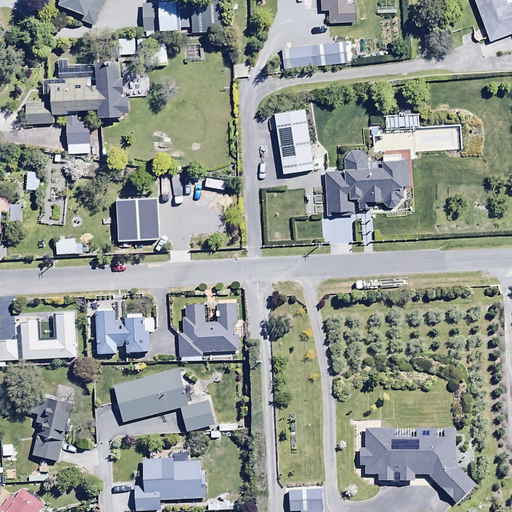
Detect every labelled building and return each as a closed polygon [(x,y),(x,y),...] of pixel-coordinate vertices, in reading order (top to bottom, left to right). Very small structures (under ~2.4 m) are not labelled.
[(64,0),(59,15),(96,29),(107,0),(64,0)] [(321,0),(322,15),(330,14),(330,28),(357,26),(356,9),(347,9),(346,0),(321,0)] [(511,0),(473,0),(488,46),(511,38),(511,0)] [(183,37),(183,31),(190,31),(190,13),(183,13),(183,6),(144,7),(144,36),(162,36),(162,38),(183,37)] [(193,32),(193,37),(223,36),(223,28),(201,29),(201,32),(193,32)] [(332,48),(316,48),(317,69),(332,68),(332,48)] [(312,49),(282,52),(284,74),(314,70),(312,49)] [(123,68),(98,69),(99,90),(95,90),(95,81),(67,83),(67,88),(49,89),(49,99),(51,99),(52,104),(26,106),(27,129),(56,127),(55,120),(71,119),(71,117),(100,116),(101,125),(126,124),(126,120),(132,120),(131,102),(125,103),(125,100),(127,100),(126,86),(124,86),(123,68)] [(316,173),(306,112),(274,117),(284,178),(316,173)] [(370,174),(369,160),(362,154),(349,155),(345,162),(345,175),(325,176),(327,219),(359,218),(359,215),(373,214),(373,208),(385,207),(390,211),(398,210),(401,208),(400,202),(406,202),(406,193),(410,192),(409,164),(402,165),(401,159),(383,160),(384,174),(370,174)] [(12,201),(0,200),(0,237),(4,238),(5,217),(11,217),(12,201)] [(77,242),(56,243),(57,257),(77,257),(77,242)] [(114,323),(114,311),(116,311),(116,303),(93,304),(95,355),(116,354),(116,348),(124,347),(124,354),(148,353),(147,331),(144,331),(144,316),(122,317),(122,323),(114,323)] [(203,305),(183,305),(183,318),(181,318),(181,334),(177,334),(177,357),(202,357),(202,355),(237,354),(237,303),(216,303),(216,323),(203,323),(203,305)] [(13,335),(19,334),(20,360),(75,359),(74,313),(54,313),(55,341),(37,341),(36,321),(18,321),(18,324),(13,324),(13,335)] [(16,340),(0,339),(0,360),(16,361),(16,340)] [(187,406),(177,369),(112,386),(122,423),(179,408),(185,432),(213,425),(207,401),(187,406)] [(38,424),(30,456),(59,462),(63,442),(60,441),(67,411),(62,410),(64,402),(44,398),(42,405),(40,404),(35,423),(38,424)] [(455,465),(454,429),(364,428),(365,448),(359,448),(359,467),(364,467),(364,474),(376,474),(376,481),(413,480),(413,476),(429,475),(454,503),(474,484),(455,465)] [(12,444),(1,444),(1,457),(12,457),(12,444)] [(172,458),(140,458),(140,486),(134,486),(134,511),(159,511),(159,499),(204,499),(204,482),(200,482),(200,461),(172,461),(172,458)] [(321,485),(280,487),(281,511),(300,511),(300,510),(322,508),(321,485)] [(39,511),(45,505),(20,487),(13,497),(9,493),(0,505),(0,511),(39,511)]
